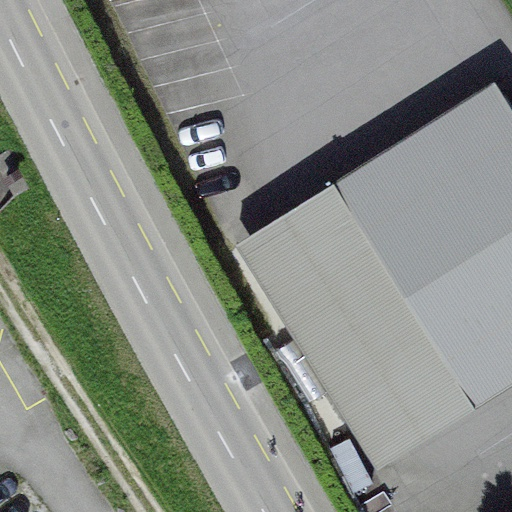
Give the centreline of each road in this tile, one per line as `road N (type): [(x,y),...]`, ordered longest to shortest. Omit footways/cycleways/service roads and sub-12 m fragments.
road 1 (tertiary): [(0,18),(265,511)]
road 2 (track): [(0,281),(149,511)]
